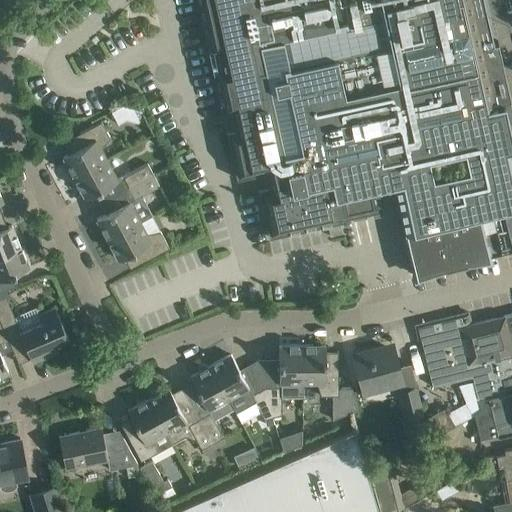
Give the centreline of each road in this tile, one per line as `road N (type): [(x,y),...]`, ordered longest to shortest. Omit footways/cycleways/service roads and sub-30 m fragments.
road 1 (residential): [(110,371),(243,318),(357,318),(511,278)]
road 2 (residential): [(110,371),(32,170),(5,68),(25,25),(51,0)]
